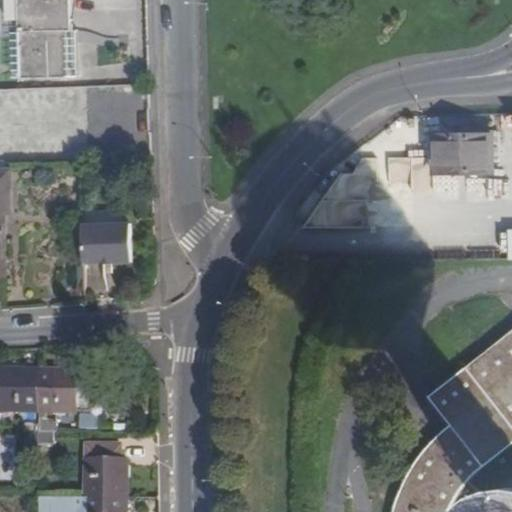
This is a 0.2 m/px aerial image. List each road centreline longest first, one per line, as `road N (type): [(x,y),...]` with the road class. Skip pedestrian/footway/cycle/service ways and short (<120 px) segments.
road 1 (tertiary): [(216,278),(250,218),(348,112),(378,94),(511,64)]
road 2 (tertiary): [(182,0),(189,201),(216,278)]
road 3 (residential): [(200,320),(0,335)]
road 4 (tertiary): [(200,320),(191,354),(193,511)]
